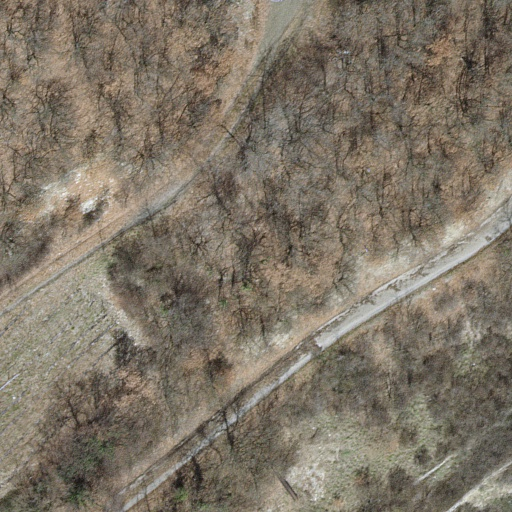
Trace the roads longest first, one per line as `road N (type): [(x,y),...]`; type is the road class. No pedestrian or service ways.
road 1 (track): [(0,319),(252,158),(300,91),(318,21),(336,0)]
road 2 (track): [(511,244),(349,341),(152,511)]
